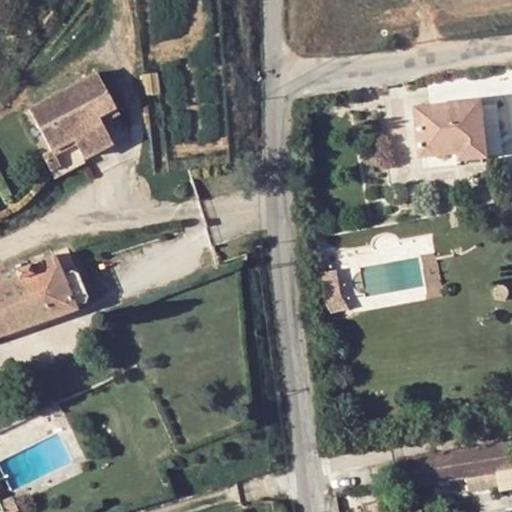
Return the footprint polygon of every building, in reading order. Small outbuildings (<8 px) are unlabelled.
[(54,152),(62,171),(129,142),(118,117),(131,112),(112,69),(35,103),(56,152),(54,152)] [(488,156),(480,101),(415,108),(421,157),(457,153),(458,160),(488,156)] [(458,160),(457,153),(421,157),(422,164),(458,160)] [(0,191),(11,186),(1,165),(0,165),(0,191)] [(0,226),(16,219),(3,195),(0,195),(0,226)] [(42,276),(46,290),(5,302),(21,345),(113,313),(103,280),(89,284),(83,264),(42,276)] [(335,268),(316,269),(318,309),(337,308),(335,268)] [(0,351),(21,345),(5,302),(0,303),(0,351)] [(511,442),(407,458),(411,487),(511,472),(511,442)] [(0,511),(23,511),(0,460),(0,511)]
